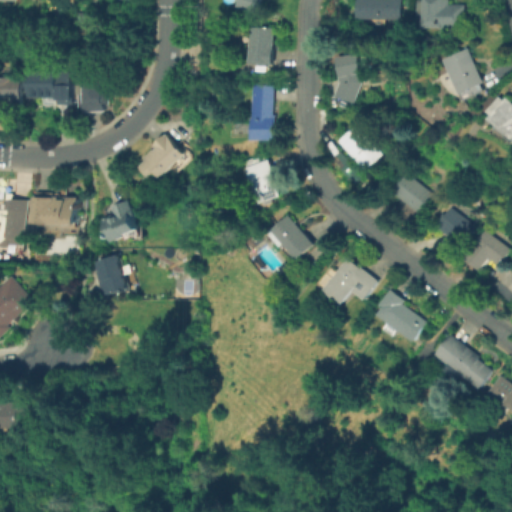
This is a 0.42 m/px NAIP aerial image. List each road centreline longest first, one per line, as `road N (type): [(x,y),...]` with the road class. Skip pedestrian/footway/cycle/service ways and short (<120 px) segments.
road 1 (residential): [(308,0),(307,130),(323,180),(511,338)]
road 2 (residential): [(0,154),(59,156),(100,146),(142,112),(164,69)]
